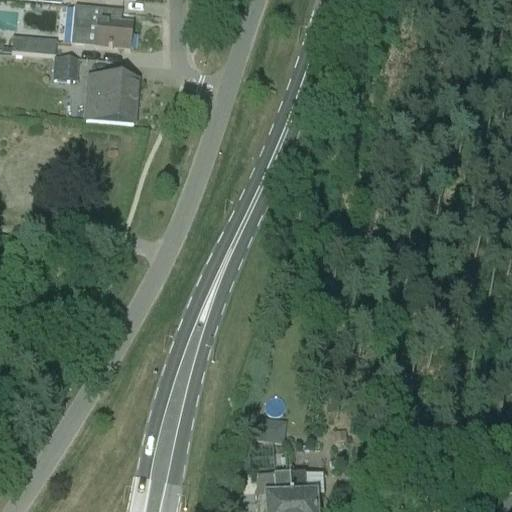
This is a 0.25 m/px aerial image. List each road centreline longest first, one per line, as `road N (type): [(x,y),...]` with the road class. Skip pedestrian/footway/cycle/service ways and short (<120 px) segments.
road 1 (unclassified): [(15,511),(157,277),(223,97)]
road 2 (primary): [(229,251),(182,323),(135,511)]
road 3 (primary): [(229,251),(274,156),(330,0)]
road 4 (primary): [(167,511),(229,251)]
road 5 (unclassified): [(223,97),(184,80),(176,61),(176,0)]
